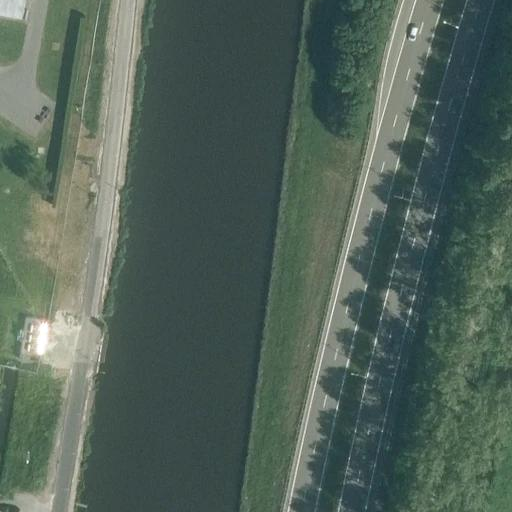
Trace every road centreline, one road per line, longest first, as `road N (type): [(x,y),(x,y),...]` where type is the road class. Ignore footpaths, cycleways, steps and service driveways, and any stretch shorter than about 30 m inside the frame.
road 1 (trunk): [(352,511),(380,370),(481,0)]
road 2 (trunk): [(430,0),(334,356),(302,511)]
road 3 (unclassified): [(60,511),(127,0)]
